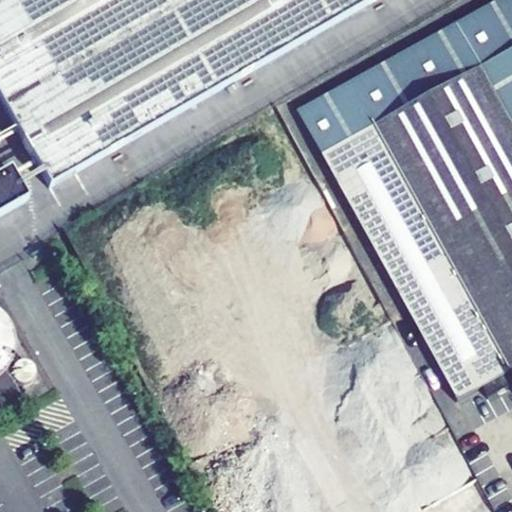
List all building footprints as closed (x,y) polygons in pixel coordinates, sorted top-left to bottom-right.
[(0,0),(0,101),(50,188),(375,0),(0,0)] [(478,70),(511,51),(511,0),(500,0),(298,110),(323,154),(374,126),(478,70)] [(511,51),(478,70),(511,132),(511,51)] [(511,132),(478,70),(374,126),(511,374),(511,375),(511,132)] [(374,126),(323,154),(458,403),(511,374),(374,126)] [(9,170),(0,174),(0,216),(27,201),(9,170)] [(0,417),(28,408),(12,367),(27,361),(4,298),(0,299),(0,417)]
